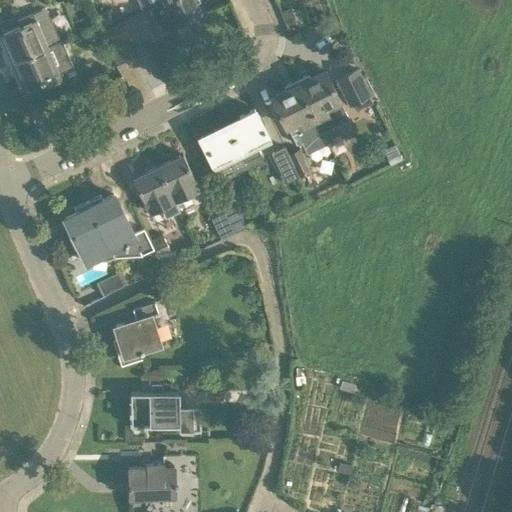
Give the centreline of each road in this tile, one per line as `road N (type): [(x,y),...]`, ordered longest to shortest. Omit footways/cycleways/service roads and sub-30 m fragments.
road 1 (unclassified): [(59,322),(222,244),(253,246),(275,318),(280,390),(261,511)]
road 2 (residential): [(2,184),(249,67),(264,32),(251,0)]
road 3 (residential): [(2,507),(39,467),(66,417),(68,346),(59,322)]
road 4 (residential): [(59,322),(2,184)]
